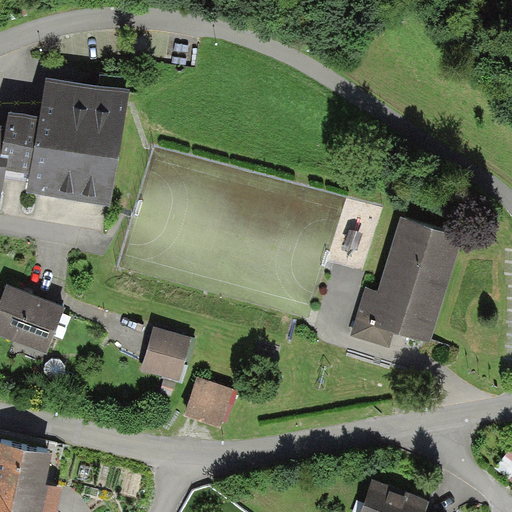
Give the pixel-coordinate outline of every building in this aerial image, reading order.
[(47,78),(40,113),(29,174),(27,191),(111,206),(130,90),(47,78)] [(40,113),(11,108),(7,127),(2,156),(11,157),(9,170),(29,174),(40,113)] [(7,127),(0,125),(0,204),(2,204),(9,170),(11,157),(2,156),(7,127)] [(462,235),(402,217),(380,292),(365,288),(350,339),(392,351),(397,334),(430,343),(462,235)] [(9,288),(0,310),(0,336),(45,354),(63,308),(9,288)] [(194,337),(157,327),(144,371),(182,381),(194,337)] [(198,380),(187,414),(225,425),(235,391),(198,380)] [(0,511),(57,511),(66,474),(48,470),(54,441),(0,430),(0,511)] [(511,443),(497,461),(511,474),(511,443)] [(418,511),(424,499),(367,479),(355,511),(418,511)]
